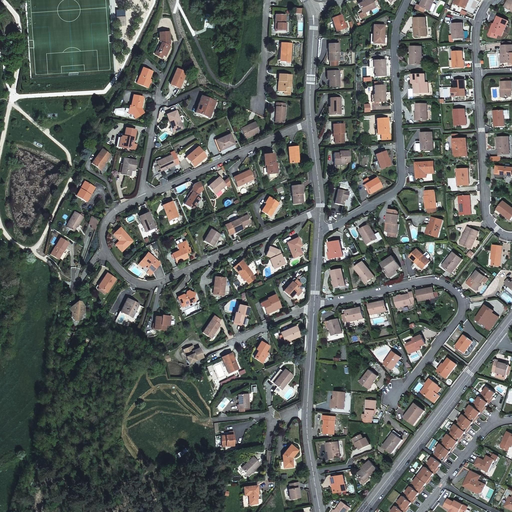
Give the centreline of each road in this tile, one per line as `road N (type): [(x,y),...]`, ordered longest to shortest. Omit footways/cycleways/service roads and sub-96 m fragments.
road 1 (residential): [(320,214),(159,280),(128,278),(106,253),(105,221),(147,195)]
road 2 (residential): [(319,228),(396,190),(394,42),(408,0)]
road 3 (residential): [(393,397),(450,330),(461,302),(454,289),(422,281),(314,306)]
road 4 (tertiary): [(363,511),(497,338)]
road 5 (tertiary): [(314,306),(306,414),(320,511)]
road 6 (residential): [(147,195),(311,125)]
road 7 (residential): [(478,73),(485,211),(489,224),(511,235)]
road 8 (residential): [(147,195),(141,185),(159,88),(180,39)]
road 9 (residential): [(420,511),(486,428),(511,421)]
